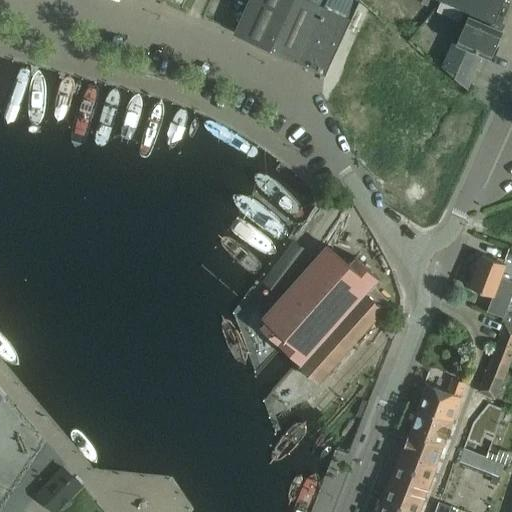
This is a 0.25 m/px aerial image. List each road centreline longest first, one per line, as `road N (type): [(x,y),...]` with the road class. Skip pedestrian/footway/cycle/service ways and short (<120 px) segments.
road 1 (unclassified): [(417,256),(294,86),(138,9),(91,0)]
road 2 (secondary): [(343,511),(422,297),(417,256)]
road 3 (secondary): [(417,256),(447,232),(511,92)]
